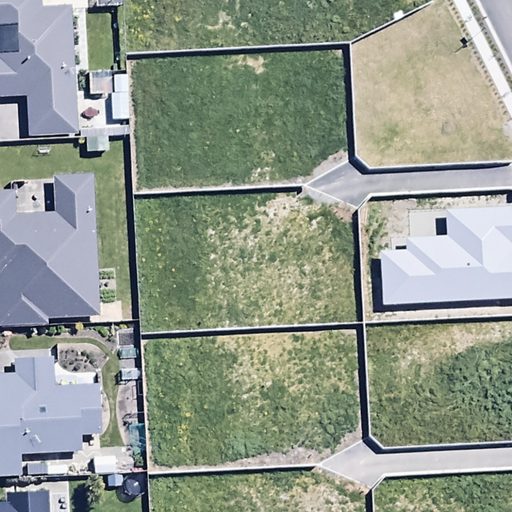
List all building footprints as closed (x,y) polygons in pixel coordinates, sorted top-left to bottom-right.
[(40,0),(0,0),(0,101),(26,101),(26,141),(75,140),(74,12),(41,13),(40,0)] [(109,85),(110,123),(128,122),(126,85),(109,85)] [(92,180),(51,182),(52,216),(15,218),(14,195),(0,195),(0,331),(48,330),(47,322),(98,320),(92,180)] [(0,479),(22,478),(22,456),(81,455),(81,438),(101,438),(100,386),(56,387),(56,361),(14,362),(14,377),(0,377),(0,479)] [(131,461),(93,460),(93,477),(131,478),(131,461)] [(49,511),(49,495),(4,496),(4,508),(0,508),(0,511),(49,511)]
